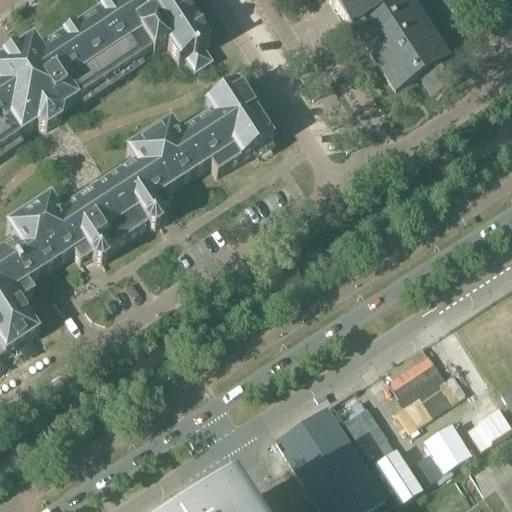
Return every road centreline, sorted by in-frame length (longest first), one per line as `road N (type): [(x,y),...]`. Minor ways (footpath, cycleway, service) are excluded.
road 1 (unclassified): [(511,216),(56,511)]
road 2 (unclassified): [(129,511),(511,263)]
road 3 (residential): [(0,413),(334,189)]
road 4 (residential): [(215,0),(334,189)]
road 5 (residential): [(370,164),(263,0)]
road 6 (residential): [(511,48),(460,109),(370,164)]
